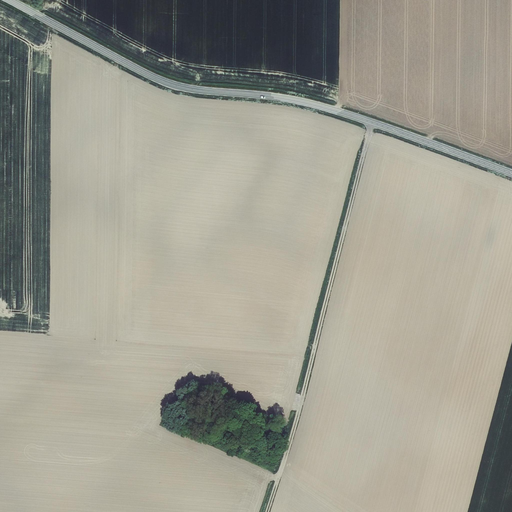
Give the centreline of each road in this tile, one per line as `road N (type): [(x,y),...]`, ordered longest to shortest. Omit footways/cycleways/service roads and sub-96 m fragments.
road 1 (tertiary): [(511,173),(321,106),(165,82),(9,0)]
road 2 (track): [(371,122),(265,511)]
